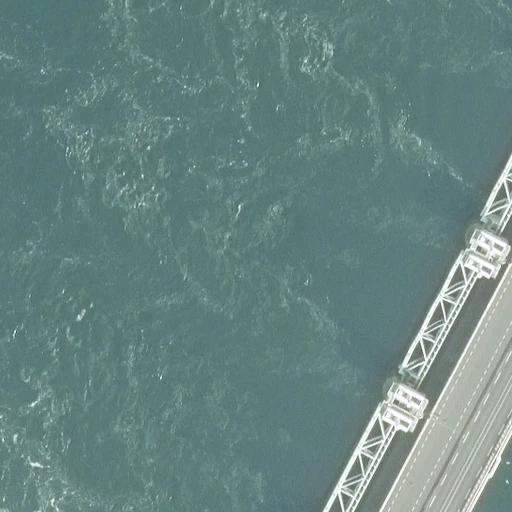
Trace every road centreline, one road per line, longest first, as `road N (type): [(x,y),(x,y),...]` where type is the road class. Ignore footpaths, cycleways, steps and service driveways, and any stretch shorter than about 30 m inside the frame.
road 1 (unclassified): [(392,511),(511,285)]
road 2 (primary): [(434,511),(511,364)]
